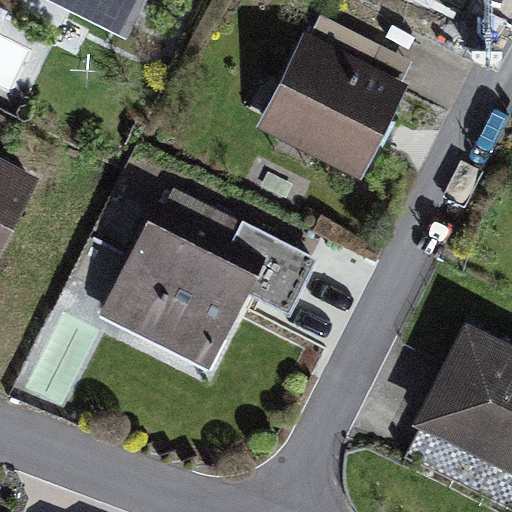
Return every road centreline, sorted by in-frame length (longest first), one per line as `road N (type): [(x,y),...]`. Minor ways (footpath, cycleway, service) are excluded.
road 1 (residential): [(511,89),(311,511)]
road 2 (residential): [(0,449),(183,511)]
